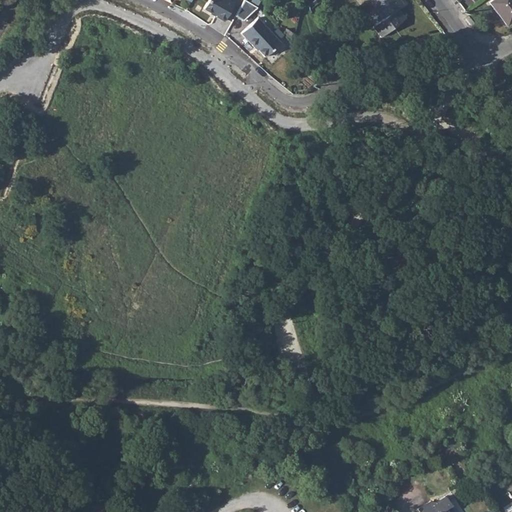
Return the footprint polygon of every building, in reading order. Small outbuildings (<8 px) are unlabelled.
[(229,0),(207,0),(203,7),(215,15),(215,16),(223,20),(233,2),(229,0)] [(244,0),(243,0),(234,16),(242,20),(256,8),(244,0)] [(372,27),(379,37),(404,19),(397,9),(402,5),(398,0),(375,0),(371,3),(383,19),(372,27)] [(511,0),(493,0),(489,3),(506,26),(511,21),(511,0)] [(239,33),(255,50),(256,49),(263,57),(279,42),(256,17),(239,33)] [(84,474),(89,486),(113,477),(107,465),(84,474)] [(453,511),(449,505),(451,503),(446,495),(437,501),(432,500),(419,508),(421,511),(453,511)]
